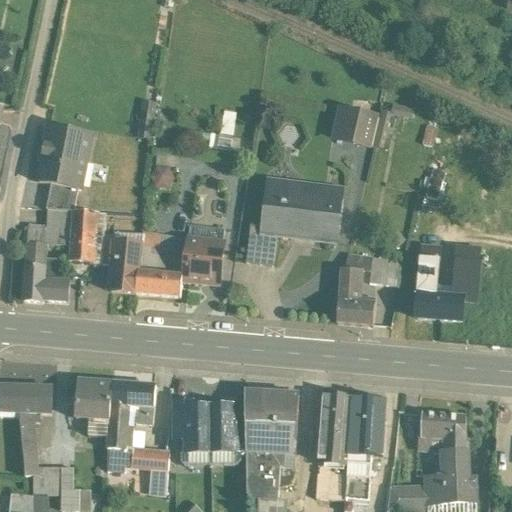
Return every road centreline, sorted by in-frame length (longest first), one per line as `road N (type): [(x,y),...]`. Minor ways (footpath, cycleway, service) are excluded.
road 1 (secondary): [(511,373),(0,328)]
road 2 (residential): [(50,0),(0,300)]
